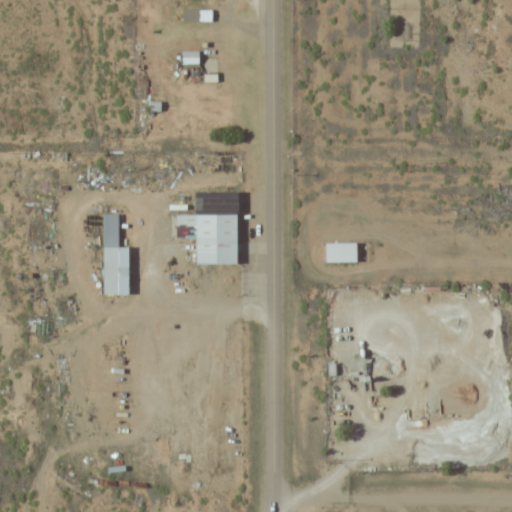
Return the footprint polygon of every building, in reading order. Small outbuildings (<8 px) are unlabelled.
[(197,20),(197,9),(181,9),(181,20),(197,20)] [(179,63),(196,63),(196,51),(179,51),(179,63)] [(192,263),(233,263),(233,191),(191,191),(192,214),(172,214),(172,238),(192,238),(192,263)] [(116,213),(92,213),(92,221),(101,221),(101,246),(99,246),(99,294),(126,294),(126,246),(116,246),(116,213)] [(353,242),(322,242),(322,262),(353,262),(353,242)]
